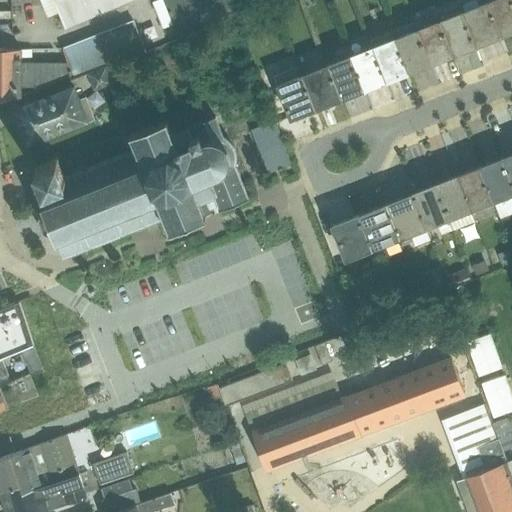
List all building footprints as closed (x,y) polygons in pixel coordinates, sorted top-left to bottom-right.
[(59,13),(66,30),(134,0),(40,0),(48,17),(59,13)] [(241,0),(163,0),(177,33),(244,7),(241,0)] [(502,37),(488,1),(478,5),(476,0),(457,0),(462,12),(476,47),(502,37)] [(502,37),(511,32),(511,0),(489,0),(490,1),(488,1),(502,37)] [(422,28),(440,21),(434,6),(416,13),(422,28)] [(454,56),(476,47),(462,12),(440,21),(454,56)] [(68,64),(71,76),(143,46),(133,20),(63,48),(68,64)] [(409,73),(432,64),(418,30),(414,21),(392,30),(409,73)] [(454,56),(440,21),(418,30),(432,64),(454,56)] [(409,73),(392,30),(370,39),(373,46),(387,82),(409,73)] [(365,91),(387,82),(373,46),(365,49),(362,42),(347,48),(350,55),(365,91)] [(0,100),(22,97),(22,95),(71,76),(68,64),(23,64),(23,58),(32,58),(32,51),(0,49),(0,100)] [(365,91),(350,55),(328,64),(342,100),(365,91)] [(316,108),(342,100),(328,64),(320,67),(318,63),(301,70),(316,108)] [(316,108),(301,70),(299,66),(274,76),(290,118),(316,108)] [(107,70),(88,77),(94,92),(113,85),(107,70)] [(26,148),(95,121),(86,98),(81,100),(75,85),(32,103),(30,99),(14,106),(15,110),(11,111),(26,148)] [(44,185),(35,189),(44,209),(43,210),(38,220),(44,234),(54,238),(55,237),(63,257),(164,218),(169,231),(249,200),(235,166),(236,164),(237,160),(237,157),(237,154),(236,151),(236,149),(234,146),(233,144),(232,142),(231,141),(229,139),(227,138),(225,136),(223,135),(215,117),(196,124),(200,133),(189,138),(191,143),(182,147),(177,147),(172,133),(167,120),(130,134),(136,149),(66,175),(58,156),(36,166),(44,185)] [(251,131),(269,174),(292,165),(275,122),(251,131)] [(511,192),(511,149),(497,155),(511,192)] [(511,192),(497,155),(473,164),(488,202),(511,192)] [(464,211),(488,202),(473,164),(449,174),(464,211)] [(442,220),(464,211),(449,174),(427,183),(442,220)] [(419,229),(442,220),(427,183),(404,192),(419,229)] [(419,229),(404,192),(377,202),(392,239),(419,229)] [(366,250),(392,239),(377,202),(352,212),(366,250)] [(366,250),(352,212),(322,224),(337,261),(366,250)] [(0,335),(27,324),(19,302),(0,310),(0,335)] [(0,359),(2,359),(21,350),(33,345),(35,344),(27,324),(0,335),(0,359)] [(467,337),(475,374),(499,369),(492,332),(467,337)] [(42,369),(33,345),(21,350),(30,374),(42,369)] [(0,359),(0,388),(12,383),(2,359),(0,359)] [(334,444),(468,408),(456,365),(250,421),(263,468),(335,448),(334,444)] [(511,397),(504,372),(481,379),(492,416),(511,409),(511,397)] [(259,388),(253,373),(218,385),(224,401),(259,388)] [(0,408),(39,395),(31,375),(12,383),(0,388),(0,408)] [(454,458),(469,454),(466,442),(493,434),(483,402),(441,414),(454,458)] [(0,489),(35,478),(26,449),(0,457),(0,489)] [(92,461),(98,484),(132,474),(125,451),(92,461)] [(511,511),(511,455),(466,471),(480,511),(511,511)] [(98,487),(106,509),(137,498),(129,477),(98,487)] [(0,489),(0,508),(41,496),(35,478),(0,489)] [(0,511),(43,511),(46,511),(41,496),(0,508),(0,511)]
